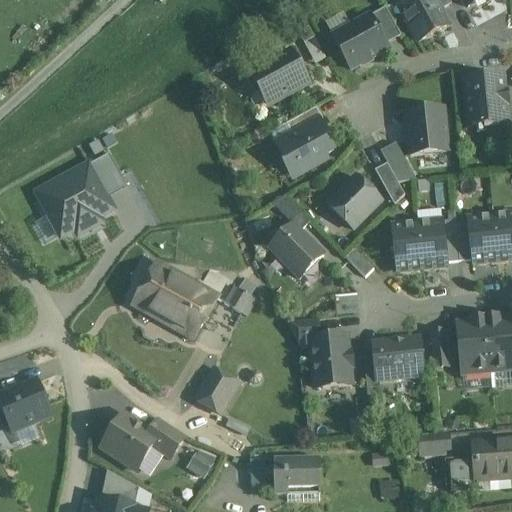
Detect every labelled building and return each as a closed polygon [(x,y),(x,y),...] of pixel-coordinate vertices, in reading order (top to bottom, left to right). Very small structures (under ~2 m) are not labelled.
[(407,0),(412,9),(401,15),(418,44),(449,27),(441,12),(434,0),(407,0)] [(449,1),(448,0),(434,0),(441,12),(451,6),(449,1)] [(461,0),(467,9),(483,0),(461,0)] [(400,38),(385,10),(370,18),(385,46),(400,38)] [(370,18),(332,39),(351,72),(388,52),(385,46),(370,18)] [(308,29),(299,35),(304,45),(314,40),(308,29)] [(314,40),(304,45),(316,66),(325,60),(314,40)] [(291,54),(251,76),(262,95),(270,90),(276,101),(307,84),(291,54)] [(502,79),(464,83),(469,129),(507,125),(505,107),(508,106),(506,93),(504,93),(502,79)] [(316,109),(285,126),(291,137),(319,122),(319,123),(323,121),(316,109)] [(443,111),(405,115),(410,158),(448,154),(443,111)] [(291,137),(276,146),(286,165),(292,161),(301,176),(324,163),(322,158),(333,152),(327,142),(329,141),(319,123),(319,122),(291,137)] [(96,158),(105,154),(98,140),(89,145),(96,158)] [(396,145),(380,153),(387,166),(397,185),(417,183),(396,145)] [(109,156),(38,195),(61,237),(111,211),(105,199),(126,188),(109,156)] [(397,185),(387,166),(375,173),(394,208),(404,198),(397,185)] [(357,180),(328,209),(352,233),(381,204),(357,180)] [(310,225),(285,200),(273,207),(293,228),(300,235),(310,225)] [(511,217),(493,219),(498,264),(511,262),(511,217)] [(493,219),(467,221),(472,267),(498,264),(493,219)] [(443,224),(417,226),(422,272),(448,269),(443,224)] [(417,226),(392,229),(396,275),(422,272),(417,226)] [(293,228),(269,251),(300,282),(323,258),(300,235),(293,228)] [(215,302),(156,268),(133,307),(192,341),(215,302)] [(250,299),(238,292),(228,310),(240,316),(250,299)] [(497,320),(497,321),(485,322),(485,321),(484,321),(490,375),(511,372),(511,320),(499,322),(498,320),(497,320)] [(472,324),(472,323),(470,323),(470,325),(457,327),(462,378),(490,375),(484,321),(483,322),(484,323),(472,324)] [(317,323),(288,326),(300,350),(300,353),(311,352),(310,344),(319,343),(317,323)] [(446,334),(430,336),(434,371),(449,370),(446,334)] [(319,343),(310,344),(311,352),(315,392),(351,389),(349,371),(352,371),(351,356),(348,356),(346,340),(319,343)] [(406,342),(385,344),(385,346),(374,347),(374,355),(377,384),(379,384),(422,379),(418,342),(406,344),(406,342)] [(374,355),(363,356),(366,392),(379,390),(379,384),(377,384),(374,355)] [(213,373),(195,402),(221,417),(238,388),(213,373)] [(37,383),(0,399),(0,408),(12,435),(52,418),(37,383)] [(150,435),(123,417),(101,451),(136,474),(152,451),(158,441),(150,435)] [(229,420),(227,428),(248,434),(250,426),(229,420)] [(350,437),(367,437),(368,420),(351,420),(350,437)] [(185,440),(158,422),(150,435),(158,441),(152,451),(170,463),(185,440)] [(448,437),(419,439),(421,461),(449,458),(448,437)] [(511,442),(473,445),(474,465),(475,483),(477,483),(511,480),(511,442)] [(195,451),(188,473),(206,478),(213,457),(195,451)] [(319,461),(273,462),(274,498),(320,497),(319,461)] [(263,462),(249,463),(251,492),(265,491),(263,462)] [(474,465),(449,467),(451,494),(477,492),(477,483),(475,483),(474,465)] [(138,511),(139,511),(99,502),(96,511),(138,511)]
